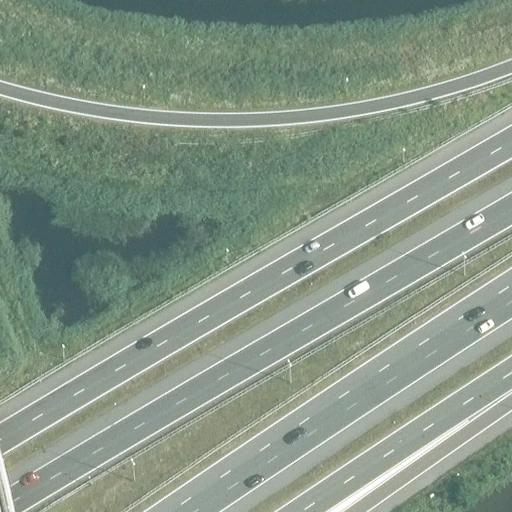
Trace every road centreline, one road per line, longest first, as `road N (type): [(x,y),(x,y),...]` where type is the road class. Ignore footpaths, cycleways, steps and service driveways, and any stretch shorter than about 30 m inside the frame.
road 1 (motorway): [(511,138),(0,439)]
road 2 (motorway): [(511,208),(0,507)]
road 3 (motorway): [(511,69),(351,113),(247,120),(91,108),(0,88)]
road 4 (motorway): [(182,511),(511,295)]
road 5 (motorway): [(301,511),(511,373)]
road 6 (motorway): [(342,511),(511,378)]
